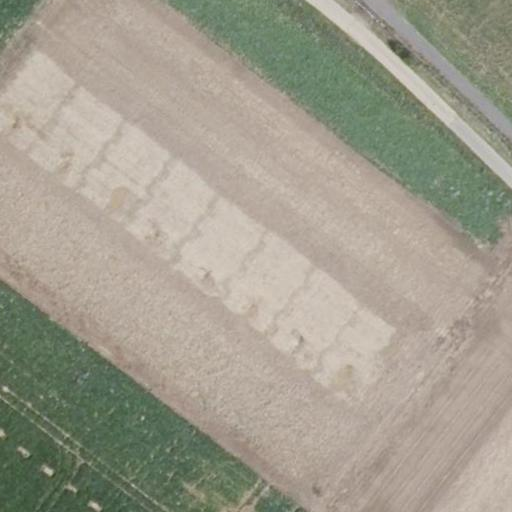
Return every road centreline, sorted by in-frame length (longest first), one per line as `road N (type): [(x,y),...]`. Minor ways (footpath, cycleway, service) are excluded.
road 1 (unclassified): [(511,179),(316,0)]
road 2 (track): [(373,0),(511,131)]
